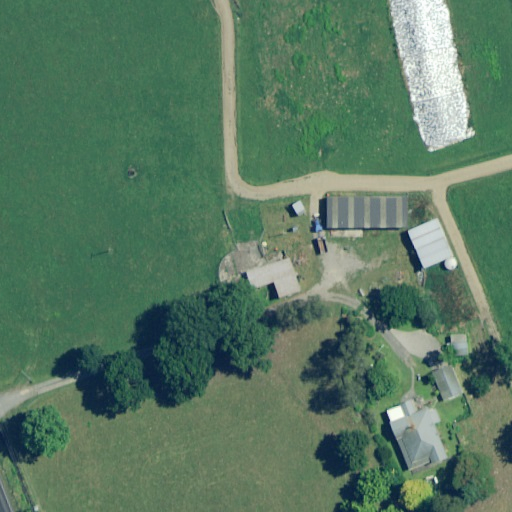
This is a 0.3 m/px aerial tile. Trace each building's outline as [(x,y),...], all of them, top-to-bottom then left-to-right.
[(340,229),(340,198),(329,198),(329,229),(340,229)] [(340,198),(340,229),(355,229),(355,198),(340,198)] [(372,229),(372,198),(355,198),(355,229),(372,229)] [(387,229),(387,198),(372,198),(372,229),(387,229)] [(387,198),(387,229),(404,229),(404,198),(387,198)] [(409,232),(425,269),(453,257),(437,220),(409,232)] [(301,292),(290,259),(247,273),(253,290),(275,283),(281,299),(301,292)] [(469,356),(468,343),(453,345),(455,357),(469,356)] [(464,394),(454,367),(434,374),(444,402),(464,394)] [(419,414),(414,401),(387,412),(410,471),(433,462),(434,465),(448,459),(435,424),(440,422),(434,407),(419,414)]
